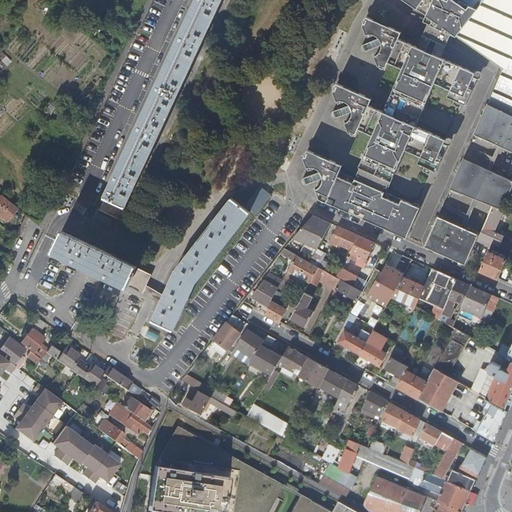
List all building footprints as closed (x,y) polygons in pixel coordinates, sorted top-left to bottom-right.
[(121,203),(126,206),(221,0),(196,0),(106,196),(111,199),(107,207),(116,212),(121,203)] [(452,32),(457,36),(484,0),(462,0),(461,1),(459,0),(458,1),(456,0),(412,0),(428,11),(427,14),(424,21),(429,23),(432,18),(452,32)] [(509,58),(511,58),(511,0),(484,0),(457,36),(504,69),(509,58)] [(401,38),(400,38),(393,35),(396,28),(368,15),(364,23),(368,33),(371,33),(374,33),(377,33),(378,34),(379,35),(380,37),(366,42),(364,43),(363,44),(363,45),(363,47),(363,48),(364,49),(365,50),(366,50),(368,50),(383,44),(383,47),(382,49),(381,51),(378,54),(376,55),(379,64),(386,67),(389,61),(390,62),(403,68),(398,79),(402,81),(396,93),(393,100),(391,99),(388,104),(387,104),(384,110),(370,104),(369,103),(363,101),(366,94),(338,82),(334,90),(338,100),(342,99),(345,99),(346,100),(348,100),(350,102),(351,103),(335,109),(334,110),(333,112),(333,113),(333,114),(334,115),(335,116),(336,116),(338,116),(354,110),(353,112),(353,114),(352,116),(350,118),(348,120),(346,121),(350,131),(354,133),(357,134),(360,127),(374,134),(368,146),(371,147),(366,160),(357,178),(340,170),(336,168),(333,167),(336,161),(308,148),(304,157),(307,166),(312,165),(315,165),(316,166),(318,167),(319,168),(321,170),(305,175),(304,176),(303,177),(302,178),(302,179),(302,180),(303,181),(304,182),(305,182),(306,183),(323,176),(323,178),(323,180),(322,182),(321,183),(319,185),(316,188),(320,198),(321,198),(349,211),(362,217),(389,229),(391,225),(405,231),(403,235),(407,236),(420,207),(383,190),(391,171),(397,159),(401,160),(406,148),(421,155),(418,162),(425,166),(424,170),(431,173),(433,169),(436,171),(450,140),(416,125),(419,119),(418,118),(421,112),(418,111),(421,105),(427,92),(430,94),(436,82),(451,89),(448,96),(456,99),(453,104),(461,107),(463,102),(466,104),(480,74),(441,56),(419,46),(401,38)] [(3,52),(0,53),(0,61),(3,66),(9,63),(3,52)] [(489,103),(511,113),(511,58),(509,58),(504,69),(489,103)] [(511,113),(489,103),(476,133),(511,149),(511,113)] [(502,209),(503,208),(511,187),(511,179),(465,158),(451,188),(493,205),(494,205),(502,209)] [(488,216),(493,205),(451,188),(438,218),(480,235),(483,226),(488,216)] [(0,215),(7,221),(18,208),(1,195),(0,196),(0,215)] [(119,219),(126,206),(121,203),(116,212),(107,207),(111,199),(106,196),(100,210),(119,219)] [(177,270),(171,282),(161,304),(153,321),(172,330),(196,281),(250,211),(232,198),(177,270)] [(318,249),(331,222),(309,212),(297,239),(318,249)] [(480,235),(438,218),(426,243),(468,260),(478,238),(480,235)] [(344,229),(339,226),(332,241),(337,244),(344,229)] [(499,245),(503,235),(483,226),(480,235),(478,238),(491,244),(492,242),(497,244),(499,245)] [(344,229),(337,244),(351,250),(359,235),(344,229)] [(142,293),(150,275),(136,268),(136,266),(62,231),(53,251),(142,293)] [(351,250),(348,255),(364,262),(374,242),(359,235),(351,250)] [(499,278),(507,259),(501,256),(502,254),(496,251),(494,254),(492,252),(495,245),(497,244),(492,242),(491,244),(488,251),(480,269),(499,278)] [(297,255),(285,248),(281,253),(294,260),(297,255)] [(326,254),(317,248),(310,262),(318,267),(336,277),(340,269),(322,259),(326,254)] [(391,299),(393,295),(403,275),(412,259),(400,254),(393,268),(395,269),(386,287),(382,294),(391,299)] [(310,262),(297,255),(294,260),(288,271),(284,277),(283,280),(280,285),(285,287),(293,272),(310,282),(318,267),(310,262)] [(376,282),(386,287),(395,269),(393,268),(379,260),(369,278),(376,282)] [(336,277),(318,267),(310,282),(316,285),(319,279),(335,288),(340,279),(336,277)] [(284,277),(288,271),(283,268),(279,274),(281,275),(284,277)] [(435,317),(439,320),(444,309),(457,279),(433,268),(424,286),(419,298),(436,305),(432,315),(435,317)] [(356,278),(340,269),(336,277),(340,279),(351,285),(356,278)] [(161,304),(171,282),(150,275),(142,293),(161,304)] [(415,306),(419,298),(424,286),(403,275),(393,295),(415,306)] [(252,296),(268,305),(271,301),(277,290),(278,288),(273,285),(276,281),(270,278),(267,282),(264,280),(252,296)] [(361,308),(376,282),(369,278),(362,291),(358,300),(355,305),(361,308)] [(362,291),(351,285),(340,279),(335,288),(325,307),(328,309),(329,306),(331,307),(335,299),(338,289),(358,300),(362,291)] [(455,300),(463,303),(470,287),(471,285),(457,279),(444,309),(449,311),(455,300)] [(280,285),(278,288),(277,290),(282,293),(285,287),(280,285)] [(489,301),(492,294),(485,291),(484,293),(470,287),(463,303),(462,305),(483,315),(489,301)] [(277,290),(271,301),(280,306),(282,302),(286,295),(282,293),(277,290)] [(495,304),(498,297),(492,294),(489,301),(495,304)] [(268,305),(264,313),(279,321),(286,309),(285,308),(280,306),(271,301),(268,305)] [(489,318),(495,304),(489,301),(483,315),(482,315),(489,318)] [(299,303),(290,318),(306,327),(314,311),(299,303)] [(356,316),(361,308),(355,305),(351,313),(356,316)] [(342,317),(347,320),(351,313),(345,310),(342,317)] [(347,320),(345,324),(350,327),(352,324),(356,316),(351,313),(347,320)] [(34,315),(29,323),(40,331),(46,322),(34,315)] [(220,331),(213,339),(228,350),(241,333),(234,328),(240,320),(232,315),(227,322),(220,331)] [(472,338),(478,341),(489,318),(482,315),(477,327),(472,338)] [(445,323),(452,327),(454,322),(447,318),(445,323)] [(247,324),(241,333),(244,335),(236,346),(253,358),(263,343),(265,341),(249,330),(253,327),(247,324)] [(35,352),(45,338),(33,328),(22,342),(35,352)] [(452,338),(464,345),(469,336),(457,329),(452,338)] [(339,342),(361,354),(367,343),(345,330),(339,342)] [(356,363),(365,368),(370,359),(380,365),(386,354),(370,344),(375,335),(372,333),(370,336),(367,343),(361,354),(356,363)] [(511,359),(511,336),(508,343),(503,341),(502,343),(498,352),(511,359)] [(435,368),(448,375),(464,345),(452,338),(435,368)] [(27,351),(11,339),(1,353),(17,365),(27,351)] [(386,347),(392,350),(394,345),(389,342),(386,347)] [(253,358),(251,361),(272,374),(278,364),(283,356),(263,343),(253,358)] [(47,352),(55,358),(60,351),(52,345),(48,351),(47,352)] [(81,355),(67,346),(58,360),(96,386),(104,373),(114,380),(126,389),(131,382),(109,367),(106,372),(92,362),(89,366),(78,359),(81,355)] [(391,382),(397,386),(406,370),(417,349),(412,346),(405,359),(398,356),(396,359),(391,356),(385,367),(396,373),(391,382)] [(272,374),(268,380),(273,383),(283,366),(288,369),(299,375),(319,386),(329,368),(309,357),(298,351),(289,347),(283,356),(278,364),(272,374)] [(38,355),(42,359),(47,352),(48,351),(43,348),(38,355)] [(17,368),(0,354),(0,390),(2,388),(0,386),(0,376),(6,368),(13,373),(17,368)] [(37,363),(40,358),(37,356),(35,354),(32,359),(37,363)] [(490,399),(508,409),(511,400),(511,361),(509,368),(494,362),(480,393),(490,399)] [(431,374),(435,368),(430,365),(426,372),(431,374)] [(329,368),(319,386),(340,397),(348,379),(329,368)] [(419,398),(442,410),(458,381),(448,375),(435,368),(431,374),(427,382),(419,398)] [(397,386),(419,398),(427,382),(419,377),(420,374),(416,372),(415,375),(406,370),(397,386)] [(104,373),(96,386),(105,393),(114,380),(104,373)] [(187,374),(182,380),(211,396),(219,400),(229,406),(233,399),(187,374)] [(340,397),(334,409),(344,413),(357,384),(348,379),(340,397)] [(63,402),(40,384),(35,390),(42,395),(31,410),(24,405),(15,416),(22,422),(16,429),(32,442),(63,402)] [(219,400),(211,396),(211,397),(193,387),(190,392),(192,393),(190,395),(189,394),(184,403),(202,413),(209,401),(216,405),(219,400)] [(387,401),(370,391),(363,408),(381,416),(387,401)] [(132,397),(125,407),(128,409),(142,419),(146,413),(147,414),(150,409),(132,397)] [(494,440),(508,409),(490,399),(485,407),(488,409),(481,421),(478,420),(473,429),(494,440)] [(383,420),(398,427),(405,411),(391,403),(383,420)] [(246,415),(279,434),(284,437),(291,426),(276,418),(271,414),(254,404),(246,415)] [(362,412),(379,420),(381,416),(363,408),(362,412)] [(148,433),(152,426),(142,419),(128,409),(124,416),(121,413),(117,419),(120,421),(126,425),(129,420),(133,423),(130,427),(138,433),(142,428),(148,433)] [(398,427),(398,428),(414,435),(421,419),(405,411),(398,427)] [(104,418),(98,428),(118,443),(121,438),(125,433),(104,418)] [(426,422),(420,436),(447,450),(454,438),(426,422)] [(150,501),(149,507),(184,511),(267,511),(284,485),(282,484),(284,481),(274,475),(273,479),(180,427),(178,429),(176,428),(172,436),(174,437),(157,467),(157,468),(156,468),(155,475),(156,475),(151,501),(150,501)] [(94,447),(67,428),(55,444),(62,449),(57,457),(68,465),(73,458),(82,464),(83,463),(89,468),(83,475),(96,485),(102,477),(108,482),(121,465),(95,446),(94,447)] [(121,438),(118,443),(139,458),(141,452),(131,444),(121,438)] [(447,450),(444,456),(452,461),(462,442),(454,438),(447,450)] [(355,455),(360,443),(350,439),(339,464),(338,466),(338,467),(347,472),(355,455)] [(371,440),(368,447),(379,451),(382,444),(371,440)] [(368,447),(360,443),(355,455),(410,479),(415,466),(409,464),(408,463),(400,460),(379,451),(368,447)] [(323,458),(331,463),(332,463),(340,450),(330,445),(323,458)] [(405,445),(400,460),(408,463),(414,449),(405,445)] [(461,467),(478,476),(488,456),(471,447),(461,467)] [(436,470),(434,474),(472,491),(477,479),(453,469),(450,476),(447,474),(446,477),(444,476),(452,461),(444,456),(436,470)] [(411,459),(409,464),(415,466),(427,471),(434,474),(436,470),(411,459)] [(319,483),(345,498),(350,490),(363,481),(347,472),(338,467),(338,466),(336,465),(332,463),(331,463),(319,483)] [(434,474),(427,471),(421,486),(442,494),(439,501),(442,503),(462,511),(472,491),(434,474)] [(378,511),(419,511),(426,496),(377,475),(364,502),(365,506),(368,509),(378,511)] [(357,511),(358,511),(339,501),(332,511),(301,495),(290,511),(357,511)] [(113,511),(96,501),(89,511),(113,511)] [(461,511),(462,511),(442,503),(438,511),(461,511)]
